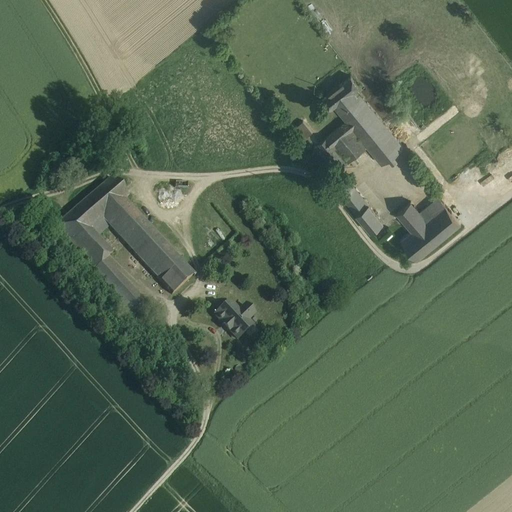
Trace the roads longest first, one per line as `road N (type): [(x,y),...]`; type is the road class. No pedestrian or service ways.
road 1 (track): [(0,210),(105,174),(311,171)]
road 2 (unclassified): [(511,193),(409,276),(367,240),(311,171)]
road 3 (track): [(43,0),(140,173)]
road 4 (unclassified): [(134,511),(198,440),(210,403)]
